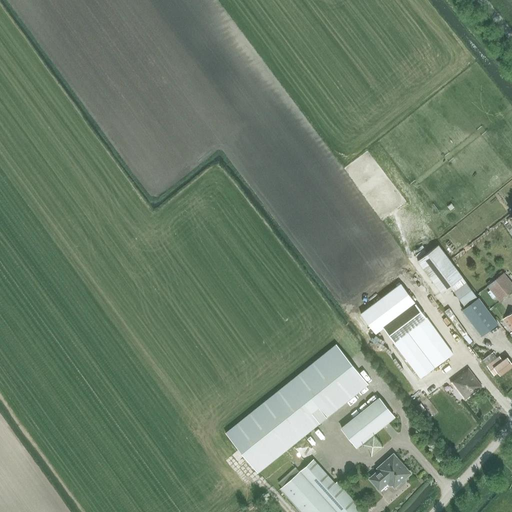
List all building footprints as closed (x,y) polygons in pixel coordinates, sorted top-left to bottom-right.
[(440,245),(418,262),(441,293),(450,286),(465,307),(462,310),(481,335),(497,323),(478,297),(477,298),(462,276),(463,276),(451,260),(440,245)] [(390,281),(387,276),(376,284),(379,288),(382,286),(385,290),(404,276),(401,272),(390,281)] [(500,302),(511,291),(511,282),(504,272),(487,285),(500,302)] [(402,283),(362,312),(376,332),(383,327),(398,316),(416,303),(402,283)] [(398,316),(383,327),(394,342),(421,378),(453,353),(432,324),(427,318),(416,303),(398,316)] [(452,314),(448,318),(462,337),(466,334),(452,314)] [(466,334),(462,337),(467,344),(471,341),(466,334)] [(258,473),(368,384),(336,343),(225,432),(258,473)] [(499,357),(497,358),(493,352),(483,359),(487,366),(493,374),(497,371),(500,375),(511,365),(511,363),(507,356),(502,360),(499,357)] [(464,399),(481,385),(469,369),(465,372),(463,371),(450,381),(464,399)] [(430,387),(437,381),(433,377),(427,384),(430,387)] [(419,398),(428,393),(425,389),(417,393),(419,398)] [(341,428),(357,447),(391,419),(376,400),(341,428)] [(370,478),(379,489),(386,483),(388,484),(390,485),(392,485),(394,485),(395,486),(409,473),(393,455),(379,468),(380,470),(370,478)] [(282,487),(280,489),(300,511),(364,511),(338,482),(337,484),(314,459),(300,472),(296,467),(279,483),(282,487)] [(370,504),(373,511),(376,511),(385,508),(381,499),(370,504)]
